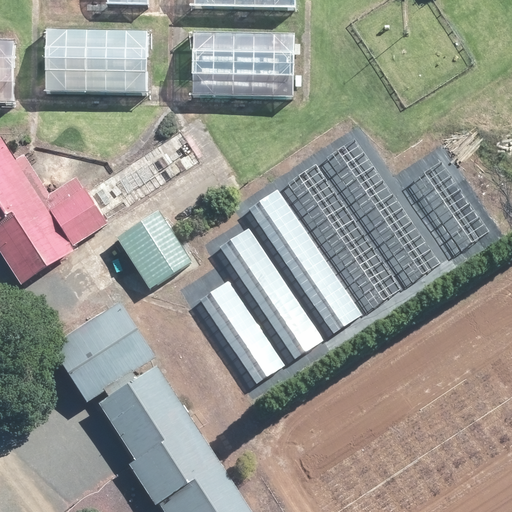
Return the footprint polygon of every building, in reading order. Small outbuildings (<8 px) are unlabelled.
[(153,11),(152,0),(44,0),(44,9),(153,11)] [(296,13),(296,0),(194,0),(194,11),(296,13)] [(147,97),(149,36),(49,34),(48,95),(147,97)] [(296,40),(193,37),(192,99),(295,101),(296,40)] [(0,107),(13,108),(14,46),(0,45),(0,107)] [(54,209),(9,139),(0,145),(0,246),(26,286),(112,230),(86,189),(54,209)] [(195,267),(165,216),(123,240),(153,291),(195,267)] [(94,400),(152,361),(117,308),(52,351),(87,405),(94,400)] [(250,511),(152,361),(94,400),(135,463),(127,468),(152,506),(158,502),(164,511),(250,511)]
